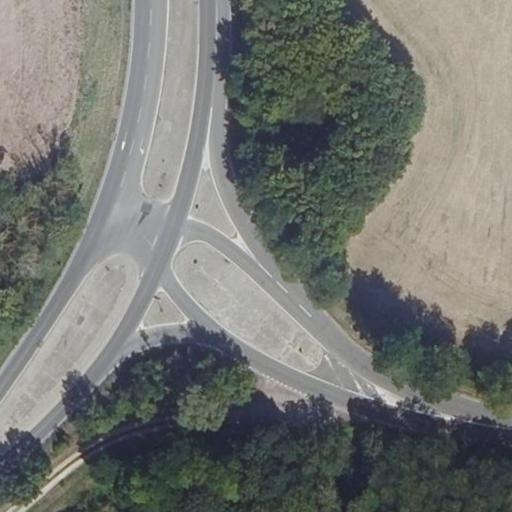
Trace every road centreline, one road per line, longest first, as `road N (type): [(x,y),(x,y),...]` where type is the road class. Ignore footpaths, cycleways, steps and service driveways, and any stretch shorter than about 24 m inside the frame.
road 1 (track): [(365,406),(148,425),(70,456),(13,511)]
road 2 (tertiary): [(207,330),(298,382),(365,406),(469,433),(511,433)]
road 3 (tertiary): [(511,426),(407,391),(359,362),(274,279)]
road 4 (primary): [(142,0),(134,101),(104,208)]
road 5 (primary): [(104,208),(69,286),(0,389)]
road 6 (tertiary): [(274,279),(227,192),(205,108)]
road 7 (primary): [(0,465),(114,349)]
road 8 (primary): [(174,226),(205,108)]
